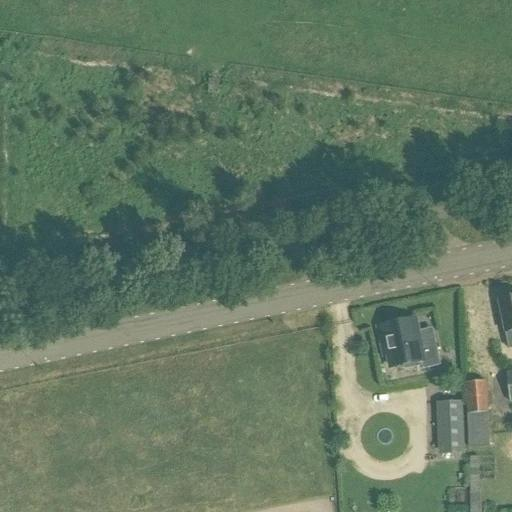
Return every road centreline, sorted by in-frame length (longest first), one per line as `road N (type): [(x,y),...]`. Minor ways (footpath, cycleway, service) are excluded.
road 1 (unclassified): [(0,303),(511,197)]
road 2 (tertiary): [(0,357),(511,251)]
road 3 (unknown): [(334,288),(359,452),(382,468),(417,449),(420,416),(400,392)]
